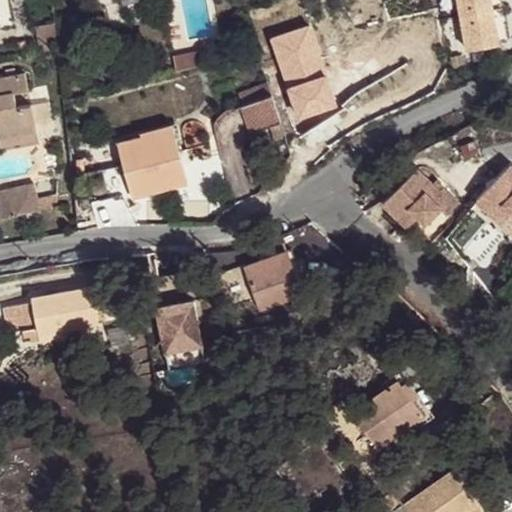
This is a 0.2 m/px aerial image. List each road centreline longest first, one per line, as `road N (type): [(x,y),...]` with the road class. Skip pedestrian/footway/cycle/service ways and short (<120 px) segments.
road 1 (residential): [(312,184),(239,226),(0,256)]
road 2 (residential): [(511,381),(312,184)]
road 3 (residential): [(511,64),(312,184)]
